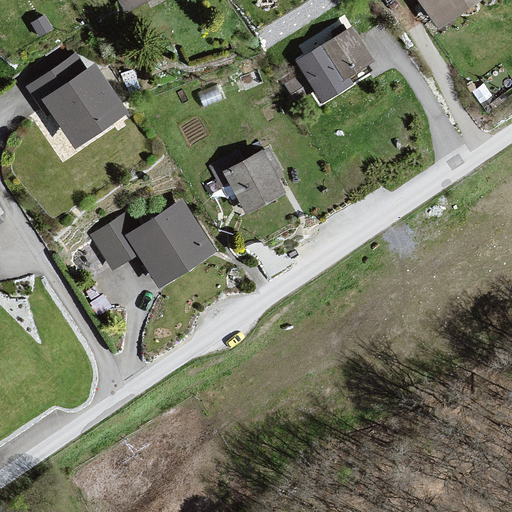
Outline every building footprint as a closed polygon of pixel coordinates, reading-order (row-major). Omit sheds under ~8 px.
[(118,0),(127,15),(157,0),(118,0)] [(422,0),(445,28),(486,0),(422,0)] [(353,27),(299,59),(323,100),(351,83),(346,76),(373,60),(353,27)] [(76,58),(24,89),(45,116),(52,115),(66,138),(71,135),(81,149),(132,113),(95,69),(87,75),(76,58)] [(269,147),(224,171),(249,214),(291,192),(269,147)] [(133,231),(127,235),(140,256),(161,287),(216,251),(182,198),(133,231)] [(111,271),(140,256),(127,235),(133,231),(125,214),(90,236),(111,271)]
